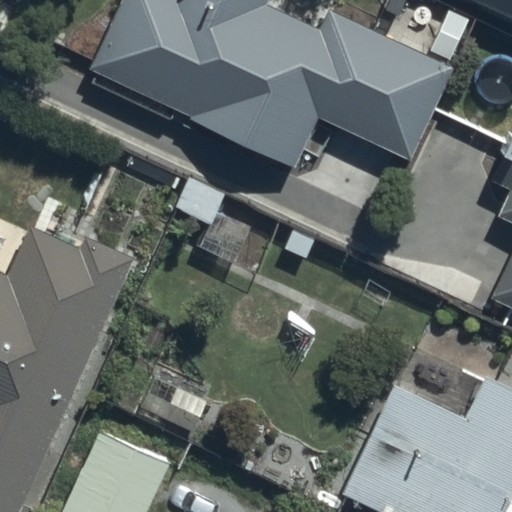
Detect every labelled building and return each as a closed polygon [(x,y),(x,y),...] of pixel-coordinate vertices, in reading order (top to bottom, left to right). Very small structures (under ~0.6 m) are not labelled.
[(185,110),(183,114),(291,160),(314,111),(405,152),(447,60),(324,4),(315,23),(263,0),(114,0),(84,62),(185,110)] [(511,0),(473,0),(511,18),(511,0)] [(511,216),(511,230),(485,289),(511,302),(511,115),(508,124),(502,121),(491,146),(496,148),(484,174),(505,184),(494,208),(511,216)] [(0,511),(13,511),(124,249),(78,230),(74,241),(23,219),(2,269),(0,268),(0,511)] [(334,484),(338,486),(392,511),(511,511),(511,470),(511,471),(511,470),(511,382),(478,366),(458,410),(385,375),(334,484)] [(149,369),(134,401),(189,426),(203,394),(149,369)] [(91,423),(51,511),(136,511),(162,455),(91,423)]
